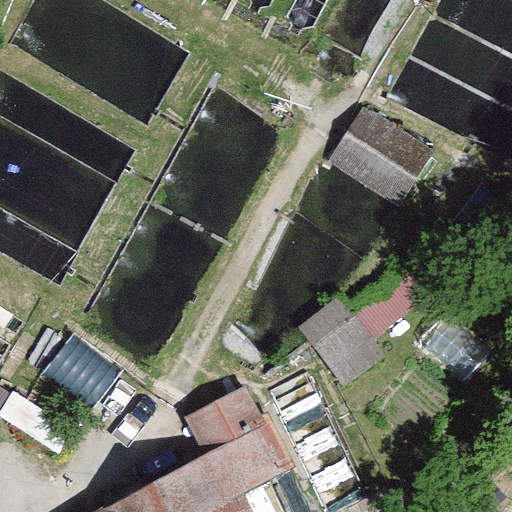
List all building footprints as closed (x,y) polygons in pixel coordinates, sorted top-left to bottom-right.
[(369,101),(333,158),(405,204),(442,146),(369,101)] [(418,262),(365,310),(385,332),(438,284),(418,262)] [(344,290),(302,323),(347,380),(390,347),(344,290)] [(481,376),(497,349),(448,319),(432,346),(481,376)] [(263,511),(260,503),(311,480),(272,396),(199,429),(220,475),(138,511),(263,511)]
